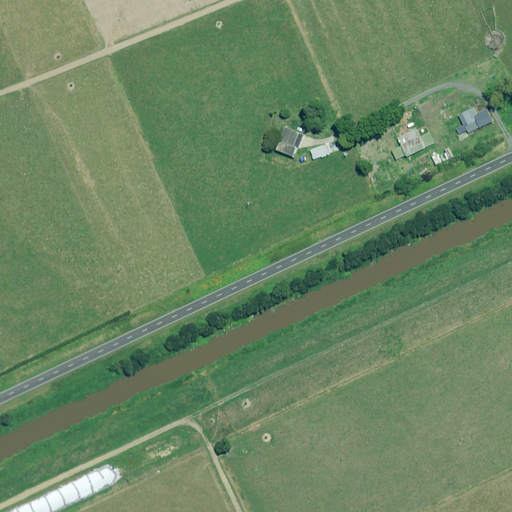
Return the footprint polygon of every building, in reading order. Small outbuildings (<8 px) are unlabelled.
[(475,115),(478,114),(476,109),(460,115),(465,126),(458,129),(460,134),(468,131),(469,133),(481,128),(475,115)] [(475,115),(481,128),(494,122),(489,109),(478,114),(475,115)] [(278,150),(295,157),(304,135),(287,129),(278,150)] [(427,148),(417,129),(399,138),(408,157),(427,148)] [(445,161),(441,154),(429,161),(433,168),(445,161)]
